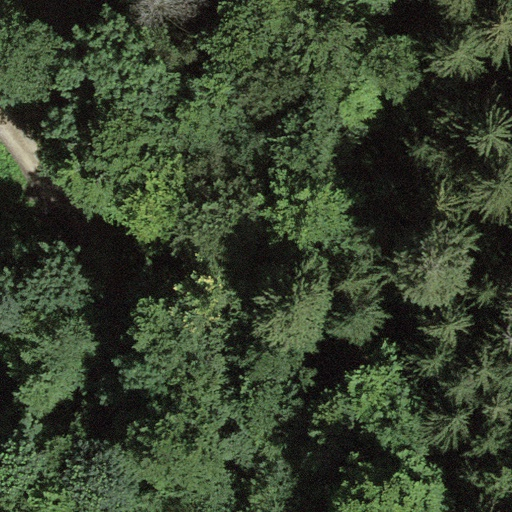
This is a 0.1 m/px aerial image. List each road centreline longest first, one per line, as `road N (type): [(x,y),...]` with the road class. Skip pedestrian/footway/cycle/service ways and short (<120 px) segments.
road 1 (track): [(134,511),(53,0)]
road 2 (track): [(0,118),(91,232)]
